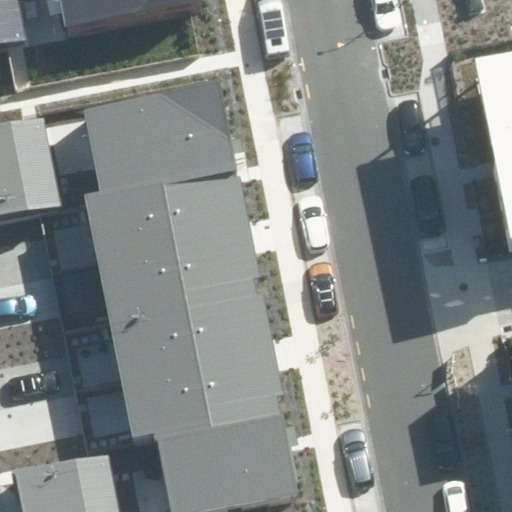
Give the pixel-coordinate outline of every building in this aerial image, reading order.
[(0,0),(0,46),(26,42),(17,0),(0,0)] [(58,0),(64,27),(196,0),(58,0)] [(511,51),(476,59),(510,238),(511,238),(511,51)] [(201,511),(296,493),(288,450),(299,448),(295,427),(283,429),(276,396),(285,395),(264,294),(258,295),(254,276),(260,275),(240,176),(236,177),(217,81),(83,108),(100,190),(83,193),(133,439),(157,434),(172,511),(201,511)] [(0,217),(61,206),(44,117),(0,125),(0,217)] [(22,511),(120,511),(109,455),(15,474),(22,511)]
